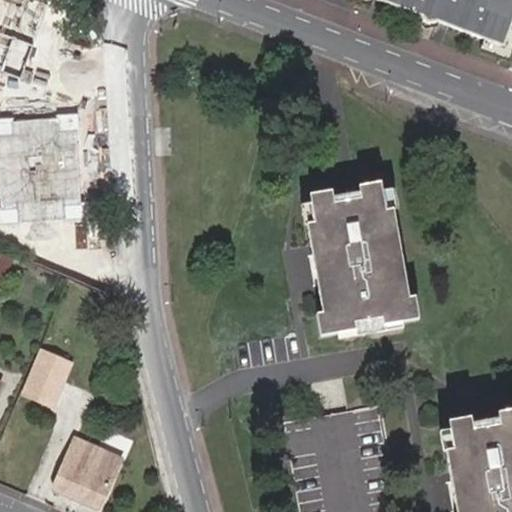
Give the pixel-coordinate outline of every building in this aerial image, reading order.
[(51,2),(44,0),(0,0),(0,68),(24,77),(51,2)] [(367,11),(371,0),(338,0),(367,11)] [(511,0),(371,0),(419,18),(438,25),(483,41),(503,49),(510,28),(511,22),(511,0)] [(436,30),(438,25),(419,18),(417,23),(425,32),(436,30)] [(507,64),(511,51),(511,28),(510,28),(503,49),(483,41),(479,53),(507,64)] [(83,216),(77,116),(0,121),(0,156),(4,221),(83,216)] [(343,311),(322,314),(316,315),(319,337),(336,334),(355,331),(354,325),(381,320),(383,328),(401,324),(419,321),(415,298),(407,299),(393,211),(384,212),(382,193),(381,184),(358,187),(359,194),(360,201),(334,205),(333,199),(332,192),(309,196),(310,203),(314,225),(327,223),(343,311)] [(391,191),(382,193),(384,212),(393,211),(395,210),(391,191)] [(359,194),(333,199),(334,205),(360,201),(359,194)] [(306,226),(314,225),(310,203),(301,205),(304,226),(306,226)] [(306,226),(322,314),(343,311),(327,223),(314,225),(306,226)] [(50,269),(73,279),(77,281),(82,269),(80,263),(62,255),(55,257),(50,269)] [(14,263),(0,256),(0,286),(3,288),(14,263)] [(355,331),(336,334),(337,341),(402,330),(401,324),(383,328),(381,320),(354,325),(355,331)] [(45,352),(25,398),(55,411),(76,365),(45,352)] [(398,511),(380,407),(283,424),(298,511),(398,511)] [(476,511),(511,511),(511,412),(497,415),(498,421),(500,427),(472,432),(471,425),(471,419),(448,423),(450,432),(452,450),(466,449),(476,511)] [(498,421),(471,425),(472,432),(500,427),(498,421)] [(445,452),(452,450),(450,432),(439,434),(441,452),(445,452)] [(100,510),(122,459),(77,439),(55,490),(100,510)] [(445,452),(454,511),(476,511),(466,449),(452,450),(445,452)]
